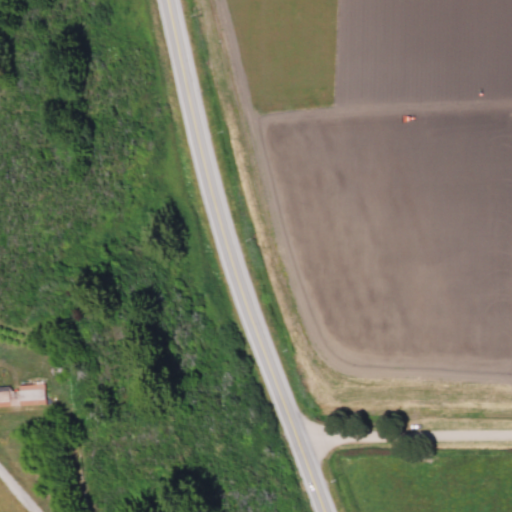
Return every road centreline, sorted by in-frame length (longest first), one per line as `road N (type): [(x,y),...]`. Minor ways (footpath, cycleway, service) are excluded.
road 1 (tertiary): [(161,0),(246,333),(318,511)]
road 2 (residential): [(292,439),(435,439)]
